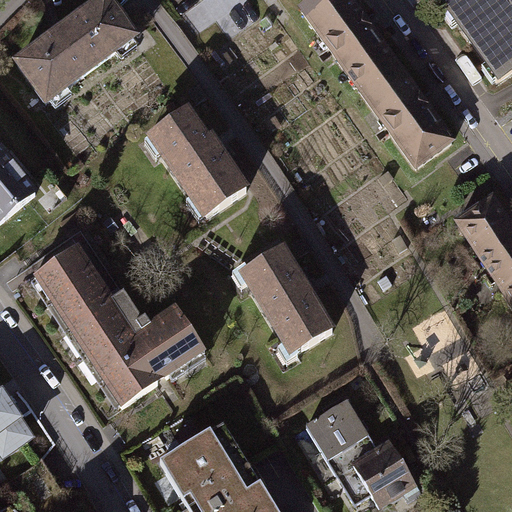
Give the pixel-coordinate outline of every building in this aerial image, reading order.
[(398,70),(348,0),(315,0),(294,15),(355,101),(398,70)] [(511,17),(499,0),(448,0),(435,9),(495,91),(511,79),(511,17)] [(98,7),(6,72),(37,116),(130,52),(98,7)] [(453,147),(398,70),(355,101),(410,178),(453,147)] [(236,199),(184,120),(139,149),(191,228),(236,199)] [(0,171),(0,232),(30,209),(0,171)] [(511,234),(490,203),(451,230),(511,318),(511,234)] [(76,258),(34,283),(113,413),(202,360),(176,318),(130,346),(76,258)] [(275,259),(231,286),(285,373),(329,345),(275,259)] [(0,383),(0,460),(35,438),(0,383)] [(382,462),(345,406),(304,433),(355,510),(366,503),(371,511),(387,511),(417,493),(392,456),(382,462)] [(262,511),(216,437),(155,475),(178,511),(262,511)]
